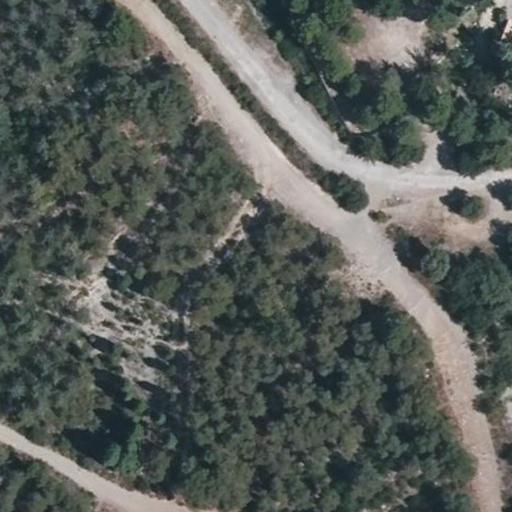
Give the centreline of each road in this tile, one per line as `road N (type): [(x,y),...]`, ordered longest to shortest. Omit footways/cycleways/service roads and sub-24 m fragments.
road 1 (track): [(487,511),(460,340),(111,0)]
road 2 (unclassified): [(511,174),(474,182),(409,179),(348,166),(188,0)]
road 3 (track): [(181,511),(116,495),(0,438)]
